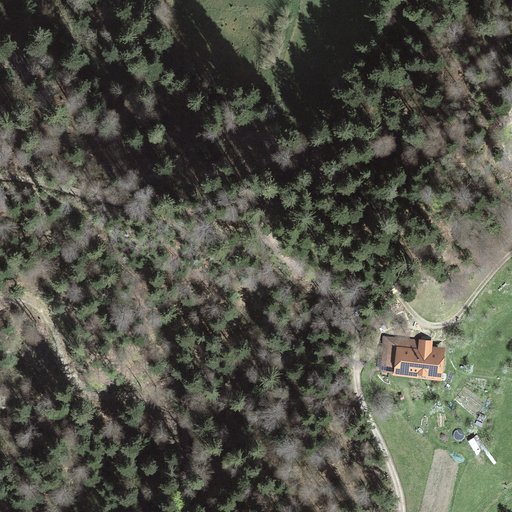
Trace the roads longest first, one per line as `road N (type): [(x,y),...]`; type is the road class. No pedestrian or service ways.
road 1 (track): [(230,215),(266,232),(348,308),(363,406),(398,473),(403,511)]
road 2 (track): [(511,252),(458,314),(434,324),(419,320),(371,264),(317,234),(310,146)]
road 3 (track): [(0,298),(45,310),(67,378),(80,391),(146,396),(171,407),(183,444),(184,511)]
road 4 (track): [(388,0),(287,178),(230,215)]
road 5 (track): [(230,215),(115,204),(0,178)]
road 6 (track): [(0,37),(76,70),(129,63)]
